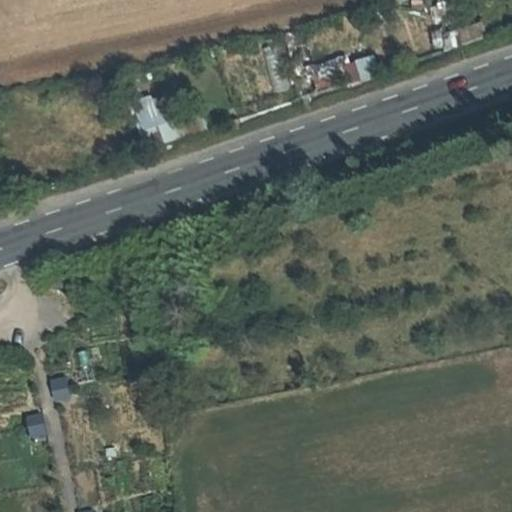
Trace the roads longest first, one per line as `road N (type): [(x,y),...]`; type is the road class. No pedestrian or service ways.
road 1 (secondary): [(511,79),(0,249)]
road 2 (track): [(21,310),(40,349),(72,511)]
